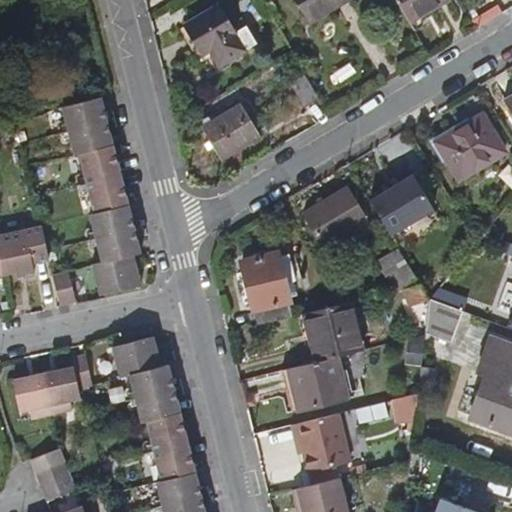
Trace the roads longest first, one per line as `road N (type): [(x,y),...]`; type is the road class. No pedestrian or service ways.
road 1 (residential): [(177,234),(511,34)]
road 2 (residential): [(121,0),(177,234)]
road 3 (residential): [(193,301),(246,511)]
road 4 (residential): [(0,342),(193,301)]
